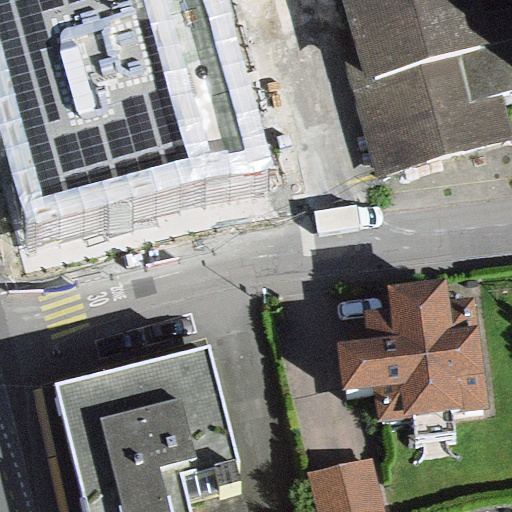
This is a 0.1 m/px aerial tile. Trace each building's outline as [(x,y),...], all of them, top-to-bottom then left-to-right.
[(0,0),(0,226),(5,246),(267,177),(229,34),(120,63),(103,0),(0,0)] [(511,29),(492,35),(482,0),(352,0),(374,75),(353,81),(378,167),(508,130),(495,83),(511,78),(511,29)] [(448,294),(392,300),(394,317),(367,320),(371,355),(339,358),(344,403),(375,400),(378,432),(412,428),(415,450),(463,444),(460,423),(490,419),(478,309),(450,313),(448,294)] [(210,361),(59,399),(87,511),(187,511),(182,491),(239,476),(210,361)] [(386,511),(375,462),(311,476),(318,511),(386,511)]
